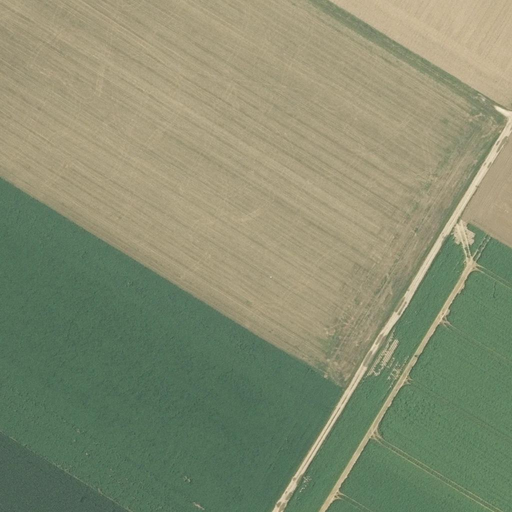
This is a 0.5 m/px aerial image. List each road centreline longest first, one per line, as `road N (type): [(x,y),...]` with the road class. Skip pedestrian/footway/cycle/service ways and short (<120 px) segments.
road 1 (track): [(277,511),(511,123)]
road 2 (track): [(321,0),(511,116)]
